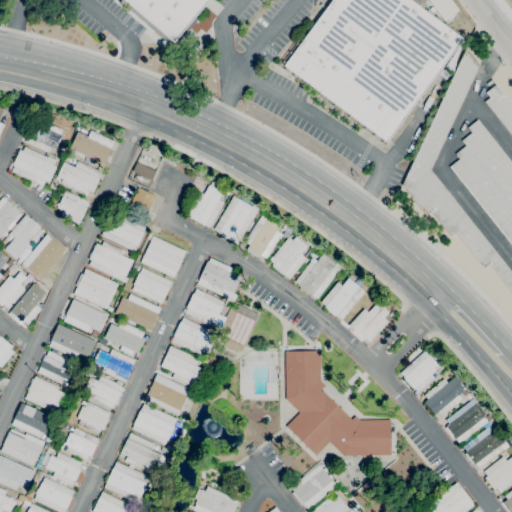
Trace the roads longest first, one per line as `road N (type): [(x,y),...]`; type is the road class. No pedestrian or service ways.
road 1 (secondary): [(140,117),(222,153),(341,226),(397,271),(511,394)]
road 2 (secondary): [(448,287),(333,190),(257,143),(117,84)]
road 3 (secondary): [(0,70),(112,101),(140,117)]
